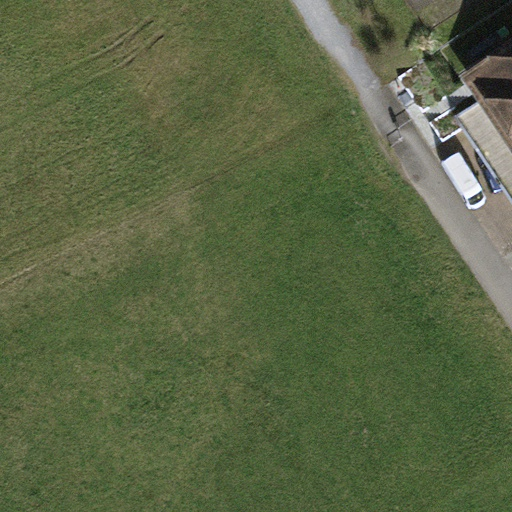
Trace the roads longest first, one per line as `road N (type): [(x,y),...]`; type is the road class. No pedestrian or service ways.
road 1 (residential): [(511,309),(396,138)]
road 2 (track): [(396,138),(310,0)]
